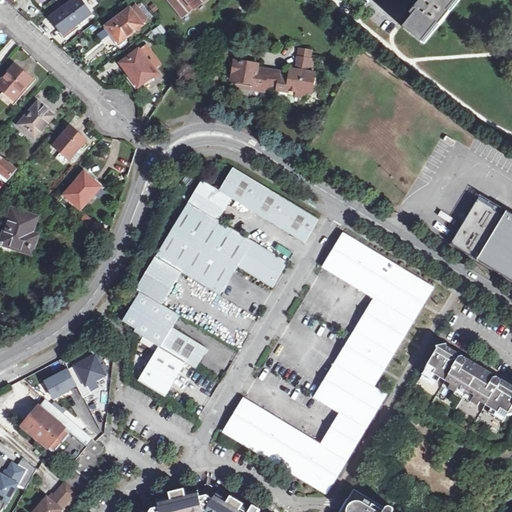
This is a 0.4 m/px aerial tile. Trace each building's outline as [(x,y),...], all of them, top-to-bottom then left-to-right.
[(80,0),(75,0),(52,17),(65,33),(91,14),(80,0)] [(188,0),(196,10),(208,0),(188,0)] [(411,18),(404,29),(420,43),(436,23),(439,25),(449,14),(447,12),(456,0),(421,0),(409,15),(411,18)] [(160,8),(155,1),(150,5),(155,12),(160,8)] [(142,3),(140,5),(150,19),(153,16),(142,3)] [(131,8),(107,26),(115,37),(117,35),(122,42),(144,26),(143,24),(148,21),(136,6),(132,9),(131,8)] [(161,26),(154,31),(159,37),(166,32),(161,26)] [(155,70),(157,69),(162,65),(148,47),(141,52),(155,70)] [(141,52),(139,49),(123,62),(132,74),(130,75),(139,87),(155,76),(156,77),(160,74),(157,69),(155,70),(141,52)] [(292,76),(282,74),(261,70),(262,66),(262,62),(239,58),(235,78),(239,79),(238,84),(248,86),(249,81),(256,82),(256,84),(267,86),(291,90),(292,89),(299,90),(298,95),(309,97),(309,91),(314,92),(318,72),(313,71),(316,58),(301,56),(299,68),(294,68),(293,71),(292,76)] [(15,65),(0,83),(0,88),(14,101),(32,80),(15,65)] [(293,71),(262,66),(261,70),(282,74),(292,76),(293,71)] [(139,87),(130,75),(127,78),(136,90),(139,87)] [(266,90),(267,86),(256,84),(256,82),(249,81),(248,86),(266,90)] [(28,113),(18,125),(35,140),(55,116),(40,104),(30,115),(28,113)] [(70,127),(54,146),(69,159),(80,147),(86,140),(70,127)] [(3,147),(0,150),(0,151),(6,156),(9,152),(3,147)] [(80,147),(69,159),(72,162),(83,149),(80,147)] [(0,156),(0,172),(9,179),(17,169),(0,156)] [(188,203),(219,221),(232,198),(306,242),(319,220),(233,169),(220,191),(202,181),(188,203)] [(75,184),(65,195),(81,209),(100,186),(87,174),(77,185),(75,184)] [(511,212),(482,194),(452,243),(511,279),(511,212)] [(181,272),(219,295),(236,266),(273,288),(288,262),(219,221),(188,203),(156,257),(181,272)] [(12,209),(0,243),(32,254),(35,246),(34,241),(33,240),(30,239),(32,233),(37,217),(12,209)] [(34,241),(35,246),(38,235),(32,233),(30,239),(33,240),(34,241)] [(283,422),(244,398),(223,432),(238,441),(327,495),(387,395),(374,387),(414,320),(434,288),(344,233),(322,267),(374,298),(314,397),(340,413),(337,417),(321,445),(283,422)] [(139,291),(161,304),(181,272),(156,257),(136,289),(139,291)] [(185,362),(195,368),(203,354),(201,353),(202,352),(201,348),(199,347),(200,345),(172,328),(180,315),(161,304),(139,291),(121,320),(135,328),(135,332),(159,347),(185,362)] [(385,508),(354,490),(340,511),(511,511),(511,385),(507,383),(506,385),(501,382),(501,379),(497,377),(495,377),(494,377),(493,379),(466,363),(467,360),(466,358),(463,356),(461,356),(459,357),(449,350),(448,346),(447,343),(436,346),(437,350),(433,356),(430,357),(430,361),(426,362),(427,367),(423,373),(438,382),(441,378),(451,384),(449,388),(503,421),(507,415),(511,413),(511,411),(511,410),(511,511),(394,511),(394,509),(393,508),(391,507),(391,506),(388,506),(386,507),(385,508)] [(459,357),(461,356),(461,355),(448,346),(449,350),(459,357)] [(185,362),(159,347),(139,381),(165,396),(185,362)] [(94,356),(68,370),(77,385),(83,397),(91,393),(86,385),(105,375),(94,356)] [(494,377),(495,377),(495,374),(469,359),(466,358),(467,360),(466,363),(493,379),(494,377)] [(45,381),(53,397),(54,398),(70,390),(69,389),(77,385),(68,370),(68,369),(45,381)] [(45,399),(39,407),(86,447),(92,440),(93,439),(45,399)] [(95,467),(104,448),(93,439),(92,440),(86,447),(39,407),(23,426),(70,466),(61,476),(82,494),(95,467)] [(0,479),(0,509),(2,511),(8,501),(9,502),(21,481),(29,486),(39,471),(25,459),(20,468),(14,464),(10,471),(8,475),(5,474),(4,473),(3,475),(0,479)] [(77,492),(65,483),(60,489),(71,499),(77,492)] [(253,511),(255,510),(257,511),(258,511),(260,510),(253,506),(250,510),(244,506),(243,505),(231,498),(230,498),(219,492),(217,494),(212,491),(213,488),(210,486),(207,486),(204,487),(205,490),(199,491),(198,488),(185,491),(184,490),(170,494),(170,495),(157,498),(157,502),(151,503),(150,500),(146,501),(144,503),(142,505),(144,506),(141,511),(139,511),(138,511),(253,511)] [(43,503),(35,511),(59,511),(71,499),(60,489),(54,496),(50,501),(47,499),(43,503)]
